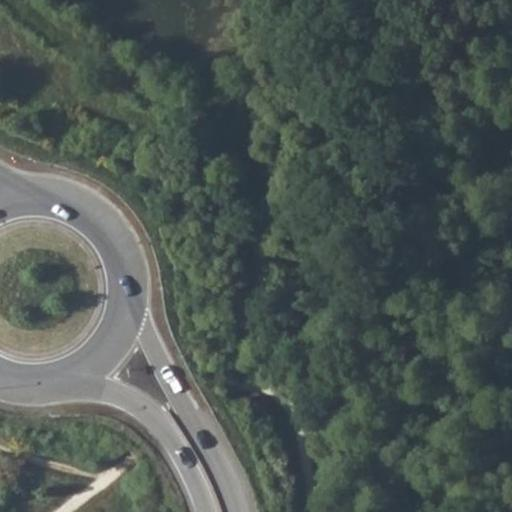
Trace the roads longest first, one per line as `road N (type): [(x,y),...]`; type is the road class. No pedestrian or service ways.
road 1 (primary): [(237,511),(141,344),(128,306)]
road 2 (primary): [(69,380),(142,411),(179,463),(199,511)]
road 3 (secondary): [(128,306),(119,247),(101,223),(48,195),(18,195)]
